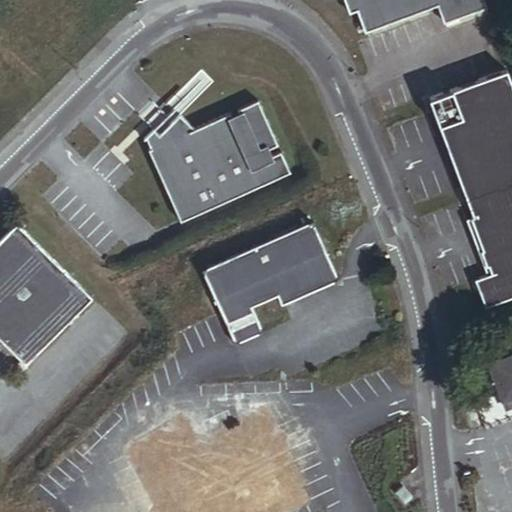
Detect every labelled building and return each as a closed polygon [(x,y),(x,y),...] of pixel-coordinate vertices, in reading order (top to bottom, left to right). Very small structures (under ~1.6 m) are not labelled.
[(487,9),(483,0),(345,0),(349,10),(357,8),(365,30),(439,6),(444,24),(487,9)] [(427,103),(431,113),(472,222),(469,224),(482,256),(480,257),(486,272),(488,272),(490,280),(475,286),(486,314),(511,303),(511,92),(510,86),(505,74),(427,103)] [(291,180),(281,159),(267,164),(264,158),(278,151),(258,106),(237,115),(240,123),(234,126),(230,118),(194,134),(179,120),(159,140),(152,134),(145,142),(150,153),(148,154),(180,229),(291,180)] [(338,285),(312,225),(201,275),(221,318),(234,350),(261,338),(250,313),(277,301),(281,311),(338,285)] [(89,305),(15,227),(0,241),(0,348),(20,371),(89,305)] [(511,355),(488,364),(500,398),(504,411),(511,407),(511,355)] [(278,511),(300,502),(262,419),(193,452),(181,425),(129,450),(158,511),(278,511)] [(408,500),(397,488),(390,494),(401,506),(408,500)]
